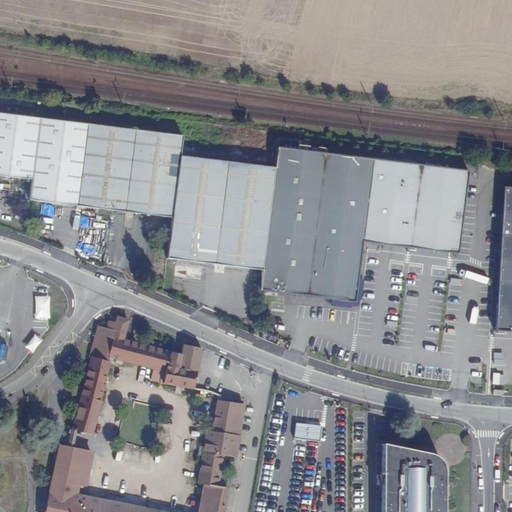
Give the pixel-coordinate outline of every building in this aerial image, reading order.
[(0,176),(20,179),(30,117),(0,113),(0,176)] [(118,127),(30,117),(20,179),(31,180),(28,200),(106,209),(118,127)] [(182,135),(118,127),(106,209),(144,214),(172,218),(166,259),(194,262),(209,160),(179,156),(182,135)] [(259,290),(275,293),(291,149),(277,147),(274,167),(209,160),(194,262),(238,267),(261,270),(259,290)] [(360,243),(370,158),(291,149),(275,293),(319,297),(354,301),(360,243)] [(458,255),(468,170),(370,158),(360,243),(419,250),(458,255)] [(511,190),(504,190),(500,257),(495,336),(511,336),(511,190)] [(80,217),(92,217),(92,210),(80,209),(80,217)] [(36,319),(50,318),(50,295),(35,296),(36,319)] [(162,370),(159,383),(193,388),(201,348),(183,344),(181,355),(161,349),(162,344),(152,341),(145,339),(143,345),(122,339),(127,320),(117,318),(116,323),(108,321),(106,328),(96,325),(88,357),(90,358),(72,429),(92,433),(111,358),(162,370)] [(135,329),(133,339),(141,341),(144,331),(135,329)] [(26,347),(34,352),(43,339),(36,334),(26,347)] [(221,511),(226,487),(218,486),(223,454),(234,456),(243,404),(230,401),(216,399),(211,432),(205,430),(196,482),(202,483),(196,511),(166,511),(75,494),(76,484),(85,486),(92,453),(59,446),(45,511),(221,511)] [(320,441),(323,426),(297,422),(295,437),(320,441)] [(444,511),(444,507),(445,489),(445,477),(445,472),(444,469),(444,466),(443,464),(442,461),(440,458),(438,457),(436,455),(433,455),(409,450),(383,444),(382,511),(444,511)]
